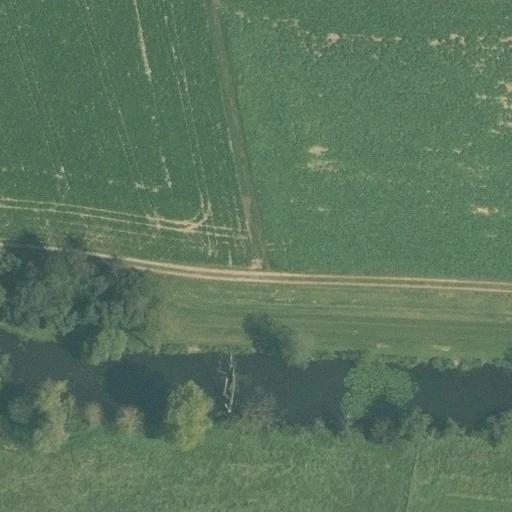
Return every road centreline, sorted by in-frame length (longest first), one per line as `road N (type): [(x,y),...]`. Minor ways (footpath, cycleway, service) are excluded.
road 1 (track): [(0,246),(511,282)]
road 2 (track): [(258,268),(205,0)]
